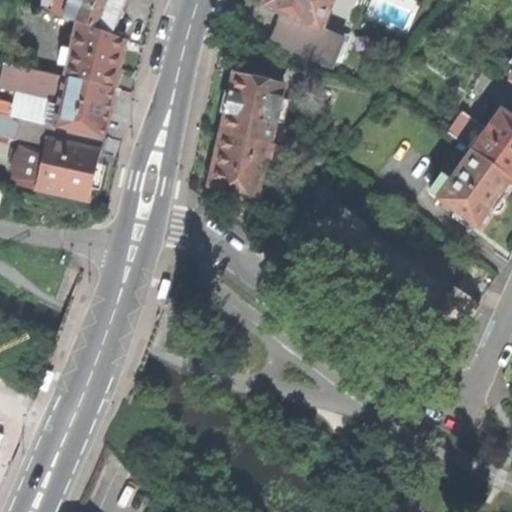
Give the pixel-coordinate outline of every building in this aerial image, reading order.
[(59,0),(55,13),(79,22),(111,34),(117,20),(123,20),(124,17),(125,14),(121,10),(124,0),(59,0)] [(269,44),(330,71),(342,41),(319,32),(332,0),(264,0),(261,8),(281,16),(269,44)] [(69,66),(66,78),(115,88),(120,65),(126,40),(111,34),(79,22),(73,49),(63,47),(60,64),(69,66)] [(0,113),(103,138),(105,138),(110,112),(115,88),(66,78),(5,64),(0,87),(0,88),(16,92),(13,104),(0,100),(0,113)] [(228,108),(221,135),(271,146),(275,124),(278,124),(283,100),(280,100),(283,88),(235,77),(228,108)] [(488,130),(472,152),(511,180),(511,117),(502,110),(488,130)] [(447,134),(472,152),(488,130),(463,112),(447,134)] [(14,176),(39,182),(38,188),(90,200),(97,166),(103,138),(0,113),(0,136),(17,141),(18,139),(47,146),(46,148),(21,142),(14,176)] [(261,196),(275,199),(279,182),(264,180),(272,146),(271,146),(221,135),(216,159),(210,187),(260,199),(261,196)] [(451,218),(467,229),(470,224),(480,230),(492,213),(493,214),(499,213),(502,209),(504,206),(502,199),(511,185),(511,180),(472,152),(451,181),(442,175),(428,194),(455,212),(451,218)] [(417,322),(450,345),(478,304),(446,281),(443,285),(366,231),(368,227),(336,204),(307,244),(339,267),(343,262),(384,291),(420,317),(417,322)] [(255,242),(268,252),(284,230),(271,220),(255,242)] [(159,299),(167,302),(172,286),(174,282),(169,281),(166,280),(159,299)] [(59,374),(52,370),(45,386),(43,389),(48,391),(51,393),(59,374)]
